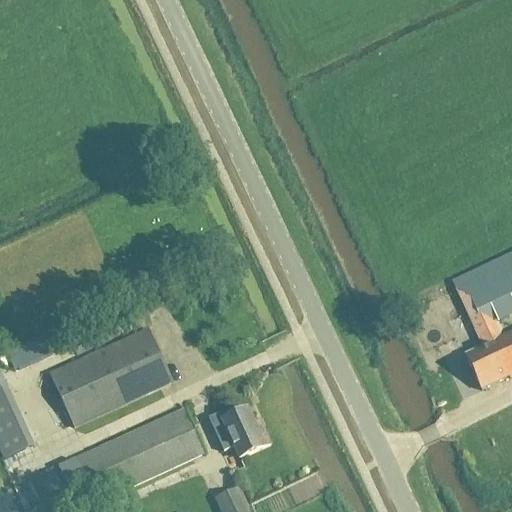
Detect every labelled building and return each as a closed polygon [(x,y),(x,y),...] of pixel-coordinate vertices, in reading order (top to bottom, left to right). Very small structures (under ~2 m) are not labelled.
[(166,173),(170,182),(176,180),(172,170),(166,173)] [(508,381),(511,379),(511,333),(500,339),(493,325),(511,315),(511,255),(451,284),(474,334),(475,333),(483,349),(464,358),(480,392),(507,380),(508,381)] [(147,333),(49,378),(73,430),(171,385),(147,333)] [(0,411),(1,413),(17,402),(9,389),(0,394),(0,411)] [(246,411),(224,422),(221,415),(208,421),(224,454),(233,450),(239,462),(269,448),(260,429),(255,431),(246,411)] [(41,511),(80,511),(203,456),(183,412),(29,483),(41,511)] [(247,511),(238,491),(214,502),(218,511),(247,511)] [(283,511),(276,495),(250,508),(252,511),(283,511)]
